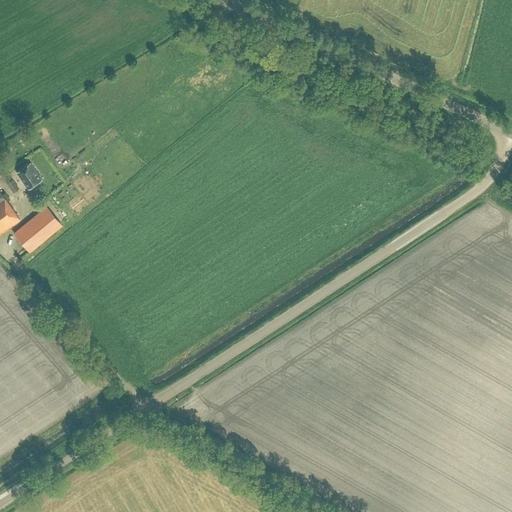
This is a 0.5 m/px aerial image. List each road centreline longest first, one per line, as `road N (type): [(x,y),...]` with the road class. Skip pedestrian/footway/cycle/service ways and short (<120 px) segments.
road 1 (unclassified): [(0,502),(476,190),(511,136)]
road 2 (tertiary): [(511,134),(221,0)]
